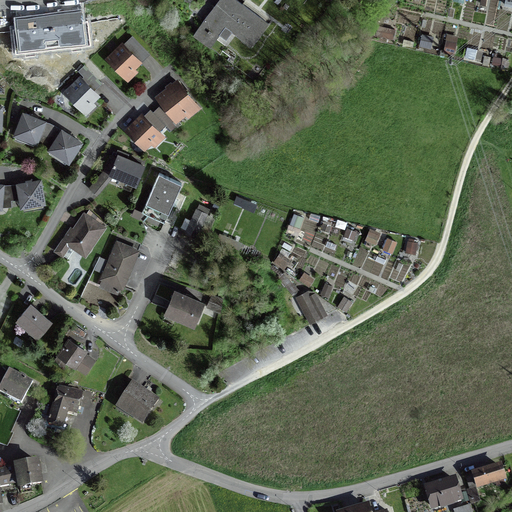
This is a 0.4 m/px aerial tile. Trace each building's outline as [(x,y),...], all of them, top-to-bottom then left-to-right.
[(251,47),(269,24),(237,0),(218,0),(197,28),(214,41),(225,27),(235,35),(229,43),(244,55),(251,46),(251,47)] [(395,29),(377,25),(375,34),(393,39),(395,29)] [(434,36),(422,33),(419,45),(431,48),(434,36)] [(458,35),(447,33),(443,52),(454,54),(458,35)] [(137,43),(132,37),(126,42),(131,48),(137,43)] [(108,60),(123,76),(138,62),(123,46),(108,60)] [(498,53),(494,52),(491,65),(501,67),(503,57),(497,56),(498,53)] [(84,77),(89,72),(84,66),(78,72),(84,77)] [(66,94),(82,110),(96,96),(81,79),(66,94)] [(194,105),(177,83),(158,99),(175,120),(194,105)] [(14,135),(35,143),(44,122),(34,118),(23,114),(14,135)] [(158,133),(142,117),(127,131),(143,148),(158,133)] [(70,137),(61,131),(49,150),(68,162),(80,143),(70,137)] [(110,157),(104,172),(135,184),(142,167),(118,157),(116,159),(110,157)] [(158,174),(141,212),(164,222),(181,184),(158,174)] [(105,182),(99,177),(89,188),(96,194),(105,182)] [(28,183),(17,185),(21,207),(43,203),(39,181),(28,183)] [(258,204),(237,195),(234,202),(242,206),(241,207),(254,212),(258,204)] [(196,210),(185,233),(195,237),(205,214),(196,210)] [(304,217),(294,213),(290,224),(300,228),(304,217)] [(55,251),(62,256),(70,245),(75,248),(77,251),(79,254),(83,255),(87,253),(90,250),(90,245),(102,228),(84,216),(74,230),(72,229),(70,232),(68,231),(55,251)] [(332,225),(323,222),(320,229),(329,232),(332,225)] [(357,231),(347,227),(343,236),(354,240),(357,231)] [(381,233),(370,228),(365,239),(376,244),(381,233)] [(398,241),(388,237),(383,249),(393,253),(398,241)] [(418,242),(407,240),(405,252),(416,254),(418,242)] [(109,260),(110,261),(102,279),(121,286),(135,252),(137,253),(137,252),(117,243),(113,253),(112,252),(109,260)] [(291,259),(280,252),(273,262),(284,269),(291,259)] [(315,278),(304,271),(299,280),(309,287),(315,278)] [(333,286),(325,282),(320,294),(328,298),(333,286)] [(314,301),(308,291),(297,296),(311,323),(327,315),(319,299),(314,301)] [(193,324),(202,304),(174,292),(165,312),(193,324)] [(222,300),(211,295),(206,307),(220,313),(222,300)] [(353,301),(344,296),(338,307),(346,312),(353,301)] [(30,305),(17,320),(37,337),(50,322),(30,305)] [(83,354),(84,352),(68,341),(54,361),(63,366),(66,361),(85,374),(94,361),(83,354)] [(7,374),(0,369),(0,392),(21,404),(32,382),(9,370),(7,374)] [(142,422),(157,401),(131,384),(119,403),(132,411),(130,415),(142,422)] [(66,411),(75,414),(80,395),(60,389),(59,391),(56,390),(54,400),(57,401),(54,410),(53,410),(50,419),(49,418),(49,420),(50,420),(50,421),(63,425),(66,411)] [(4,405),(1,412),(0,414),(0,444),(4,446),(10,433),(8,432),(14,418),(16,414),(17,411),(4,405)] [(0,497),(1,498),(0,493),(0,485),(6,485),(18,483),(19,487),(41,483),(37,462),(24,464),(15,465),(16,468),(4,470),(0,470),(0,497)] [(499,466),(465,477),(470,490),(503,480),(499,466)] [(454,480),(426,488),(432,507),(456,500),(457,502),(460,501),(454,480)]
